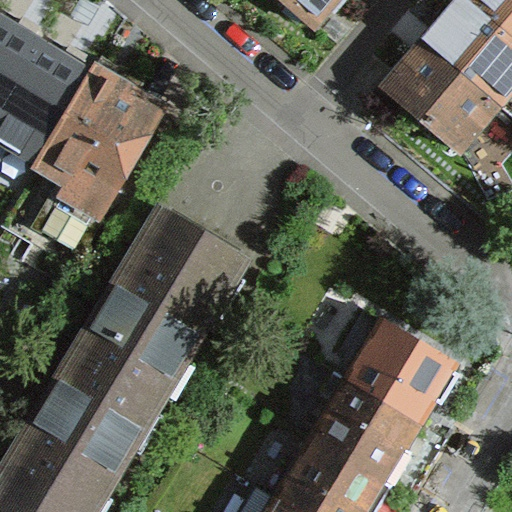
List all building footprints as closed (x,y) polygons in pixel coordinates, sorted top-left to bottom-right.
[(333,0),(303,0),(321,15),(333,0)] [(511,87),(511,18),(489,0),(448,0),(387,72),(470,140),(511,87)] [(511,0),(489,0),(511,18),(511,0)] [(0,147),(54,180),(42,199),(90,229),(165,107),(0,6),(0,147)] [(154,206),(0,445),(0,502),(15,511),(86,511),(245,264),(154,206)] [(375,313),(255,511),(363,511),(455,361),(375,313)]
